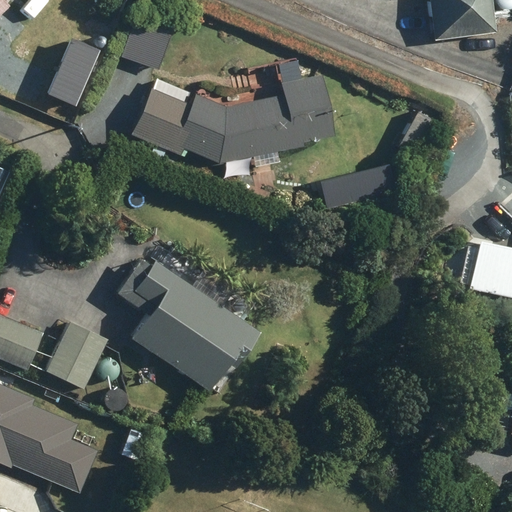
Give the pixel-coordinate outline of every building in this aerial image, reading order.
[(422,0),(427,38),(488,31),(484,0),(422,0)] [(70,38),(47,94),(78,106),(100,50),(70,38)] [(271,81),(273,95),(216,105),(188,93),(184,103),(145,87),(125,132),(174,153),(178,146),(211,160),(294,145),(294,140),(322,135),(311,73),(271,81)] [(511,255),(471,247),(462,298),(511,306),(511,255)] [(125,289),(146,303),(123,337),(201,389),(219,363),(227,368),(252,331),(145,260),(125,289)] [(0,315),(0,360),(19,368),(35,329),(0,315)] [(64,321),(41,370),(78,388),(101,339),(64,321)] [(0,379),(0,455),(81,491),(100,447),(72,435),(77,423),(32,404),(36,395),(0,379)] [(510,434),(507,446),(511,447),(511,390),(502,432),(510,434)]
